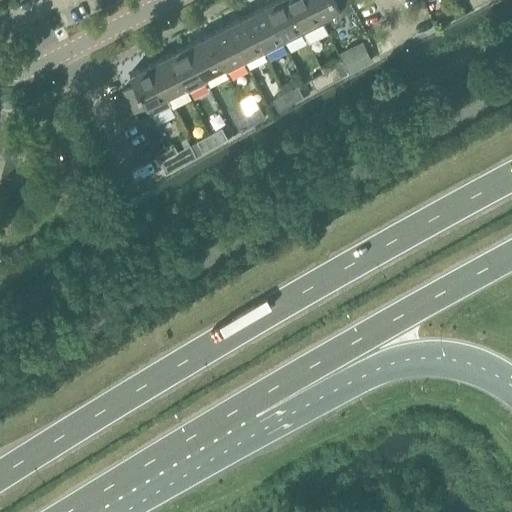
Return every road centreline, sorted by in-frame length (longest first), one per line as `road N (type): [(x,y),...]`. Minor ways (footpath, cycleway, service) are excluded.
road 1 (primary): [(511,177),(195,354),(0,475)]
road 2 (primary): [(241,409),(511,264)]
road 3 (primary): [(241,409),(436,360),(468,364),(511,389)]
road 4 (primary): [(76,511),(241,409)]
road 5 (residential): [(145,195),(68,59)]
road 6 (residential): [(68,59),(180,0)]
